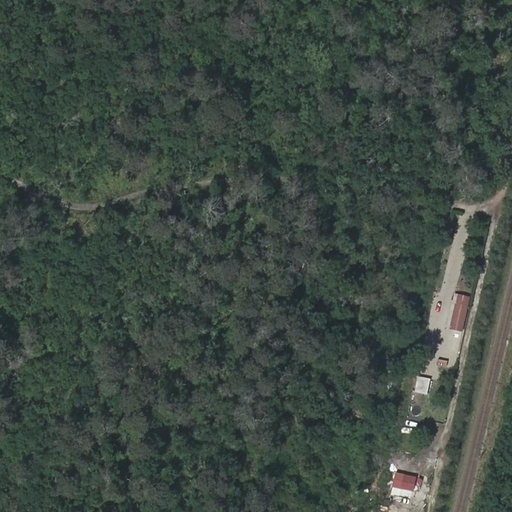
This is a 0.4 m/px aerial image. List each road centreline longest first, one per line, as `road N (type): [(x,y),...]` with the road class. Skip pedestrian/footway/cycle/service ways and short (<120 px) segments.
road 1 (residential): [(478,218),(415,207),(171,219),(48,192),(0,172)]
road 2 (residential): [(434,511),(511,182)]
